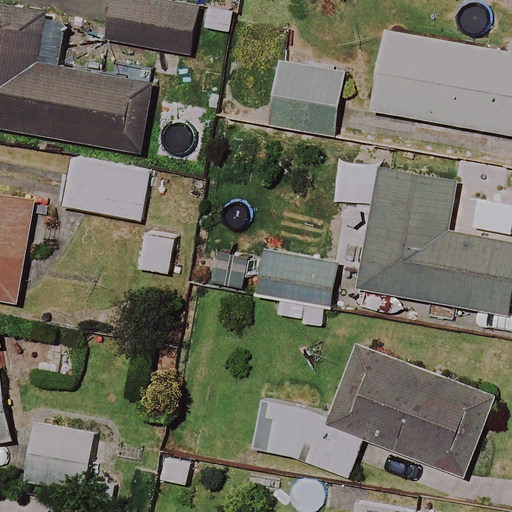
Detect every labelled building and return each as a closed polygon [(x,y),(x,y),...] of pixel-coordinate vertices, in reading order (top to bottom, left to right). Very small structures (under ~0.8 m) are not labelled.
[(198,4),(171,1),(171,0),(115,0),(110,45),(192,55),(198,4)] [(50,18),(0,9),(0,126),(144,151),(156,80),(42,61),(50,18)] [(511,52),(386,31),(372,110),(511,133),(511,52)] [(348,71),(281,57),(267,123),(335,137),(348,71)] [(151,173),(75,159),(66,208),(142,222),(151,173)] [(458,183),(382,170),(362,290),(509,315),(511,297),(511,244),(449,234),(458,183)] [(0,194),(0,299),(20,303),(38,202),(0,194)] [(176,238),(146,234),(140,269),(170,274),(176,238)] [(336,262),(263,249),(255,294),(283,299),(280,317),(324,325),(336,262)] [(247,262),(208,257),(205,282),(243,288),(247,262)] [(498,390),(356,345),(333,420),(269,400),(254,447),(354,478),(366,438),(472,471),(498,390)] [(13,364),(0,362),(0,450),(3,451),(13,364)] [(95,432),(35,425),(28,482),(88,489),(95,432)]
